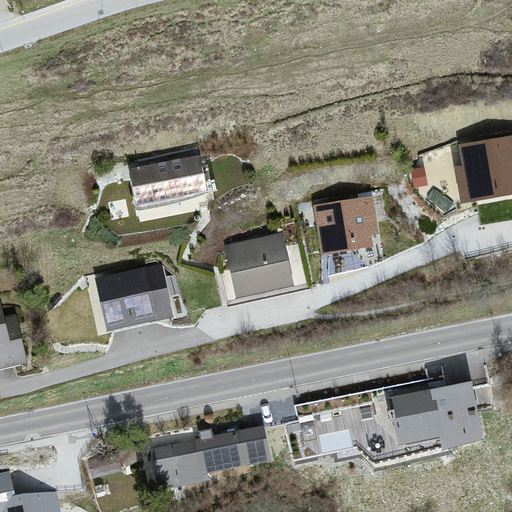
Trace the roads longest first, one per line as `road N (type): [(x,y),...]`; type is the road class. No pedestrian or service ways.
road 1 (residential): [(0,390),(280,313),(511,230)]
road 2 (tertiary): [(0,430),(511,330)]
road 3 (residential): [(0,41),(133,0)]
